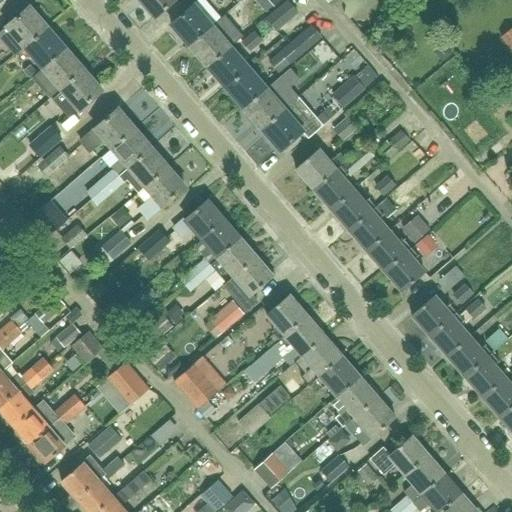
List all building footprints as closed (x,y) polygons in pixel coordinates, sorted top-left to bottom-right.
[(138,0),(154,17),(173,0),(138,0)] [(286,0),(284,0),(265,17),(274,28),(295,9),(286,0)] [(325,0),(328,2),(330,0),(340,0),(345,5),(343,12),(349,20),(372,0),(325,0)] [(243,4),(232,10),(240,23),(250,18),(243,4)] [(170,24),(189,46),(211,26),(192,5),(170,24)] [(24,47),(47,28),(29,6),(6,26),(5,26),(6,27),(0,32),(0,40),(14,56),(24,47)] [(223,16),(211,26),(189,46),(207,66),(229,47),(241,36),(223,16)] [(290,65),(321,38),(310,25),(278,51),(290,65)] [(47,28),(24,47),(42,68),(65,48),(47,28)] [(511,30),(501,39),(511,53),(511,30)] [(253,32),(241,42),(249,52),(262,41),(253,32)] [(207,66),(225,87),(247,68),(229,47),(207,66)] [(83,69),(65,48),(42,68),(43,68),(32,77),(49,97),(60,88),(60,89),(83,69)] [(225,87),(243,108),(265,89),(247,68),(225,87)] [(101,90),(83,69),(60,89),(62,90),(52,99),(68,117),(77,109),(78,110),(101,90)] [(283,73),(265,89),(243,108),(260,129),(282,109),(273,98),(291,82),(283,73)] [(342,106),(363,87),(352,75),(331,94),(342,106)] [(279,150),(301,131),(307,138),(322,125),(296,96),(282,109),(260,129),(279,150)] [(117,109),(94,128),(80,141),(90,153),(104,140),(111,148),(134,128),(117,109)] [(342,141),(356,128),(346,117),(332,130),(342,141)] [(61,139),(50,127),(29,145),(39,157),(61,139)] [(128,168),(128,167),(150,148),(134,128),(111,148),(120,158),(110,167),(113,170),(114,170),(119,176),(128,168)] [(369,145),(347,160),(354,171),(377,156),(369,145)] [(113,170),(100,182),(110,194),(126,181),(137,193),(144,186),(167,167),(150,148),(128,167),(128,168),(119,176),(114,170),(113,170)] [(45,177),(67,158),(59,149),(37,167),(45,177)] [(296,169),(314,190),(341,167),(333,158),(329,162),(318,150),(296,169)] [(167,167),(144,186),(152,196),(138,208),(147,219),(184,187),(167,167)] [(314,190),(331,210),(354,191),(343,179),(348,175),(341,167),(314,190)] [(395,187),(387,176),(374,187),(383,197),(395,187)] [(97,205),(110,194),(100,182),(86,193),(97,205)] [(331,210),(349,231),(376,207),(368,199),(364,203),(354,191),(331,210)] [(193,228),(201,237),(224,218),(207,198),(172,229),(181,239),(193,228)] [(50,202),(32,218),(47,236),(66,220),(50,202)] [(376,207),(349,231),(366,251),(389,232),(378,219),(383,215),(376,207)] [(240,237),(224,218),(201,237),(202,238),(193,246),(204,258),(209,264),(240,237)] [(169,242),(158,230),(137,249),(148,261),(169,242)] [(120,231),(101,247),(111,259),(130,243),(120,231)] [(366,251),(384,271),(411,248),(404,240),(399,244),(389,232),(366,251)] [(257,256),(240,237),(209,264),(204,258),(192,269),(202,280),(214,269),(220,276),(228,269),(234,275),(257,256)] [(280,277),(297,269),(287,248),(270,256),(280,277)] [(411,248),(384,271),(402,292),(424,273),(413,260),(418,256),(411,248)] [(250,295),(274,275),(257,256),(234,275),(222,285),(245,311),(256,302),(250,295)] [(447,290),(463,277),(455,267),(439,281),(447,290)] [(180,280),(185,285),(190,291),(202,280),(192,269),(180,280)] [(155,294),(147,285),(120,308),(128,317),(155,294)] [(461,306),(473,295),(465,285),(452,296),(461,306)] [(280,338),(283,335),(306,315),(288,294),(265,314),(276,327),(272,330),(280,338)] [(0,299),(0,316),(14,305),(5,295),(0,299)] [(429,336),(457,312),(449,303),(444,308),(433,295),(411,315),(429,336)] [(64,305),(56,296),(35,315),(43,324),(64,305)] [(473,320),(486,309),(477,299),(464,310),(473,320)] [(214,339),(241,315),(230,303),(203,326),(214,339)] [(429,336),(446,356),(469,337),(458,324),(464,320),(457,312),(429,336)] [(306,315),(283,335),(279,339),(287,347),(291,344),(301,355),(324,336),(306,315)] [(248,350),(263,342),(252,320),(236,327),(248,350)] [(10,342),(21,333),(11,321),(0,331),(10,342)] [(80,334),(71,323),(54,337),(63,348),(80,334)] [(1,351),(10,342),(0,331),(0,373),(1,372),(11,363),(1,351)] [(89,331),(71,346),(84,362),(102,348),(89,331)] [(324,336),(301,355),(293,363),(303,375),(299,378),(306,386),(341,356),(324,336)] [(484,344),(479,348),(469,337),(446,356),(464,377),(492,352),(484,344)] [(266,373),(287,354),(276,342),(255,360),(263,369),(266,373)] [(164,346),(149,359),(159,369),(173,356),(164,346)] [(464,377),(482,397),(504,377),(493,365),(499,360),(492,352),(464,377)] [(336,396),(359,376),(341,356),(315,379),(323,388),(326,385),(336,396)] [(43,358),(32,368),(42,379),(53,369),(43,358)] [(147,389),(125,363),(106,378),(128,405),(147,389)] [(173,382),(197,408),(217,390),(193,364),(173,382)] [(31,388),(42,379),(32,368),(21,377),(26,383),(0,404),(0,410),(13,426),(33,408),(25,399),(33,392),(31,388)] [(21,377),(18,374),(9,381),(1,372),(0,373),(0,404),(26,383),(21,377)] [(345,424),(350,420),(377,397),(375,394),(376,392),(370,385),(367,386),(359,376),(336,396),(330,401),(340,413),(333,419),(340,429),(345,425),(345,424)] [(482,397),(499,417),(511,406),(511,386),(504,377),(482,397)] [(267,415),(288,397),(280,387),(258,405),(267,415)] [(64,404),(74,416),(85,407),(75,395),(64,404)] [(395,418),(377,397),(350,420),(357,428),(361,425),(372,437),(395,418)] [(33,408),(13,426),(29,444),(49,427),(57,419),(55,416),(55,415),(53,413),(43,400),(33,408)] [(55,415),(55,416),(57,419),(29,444),(45,463),(74,437),(64,425),(74,416),(64,404),(53,413),(55,415)] [(237,422),(249,436),(268,419),(257,405),(237,422)] [(511,406),(499,417),(511,432),(511,406)] [(110,426),(88,445),(99,457),(121,438),(110,426)] [(395,464),(404,475),(428,455),(411,435),(389,454),(382,446),(369,458),(383,475),(395,464)] [(343,453),(350,463),(366,451),(359,442),(343,453)] [(270,489),(293,468),(277,449),(253,470),(270,489)] [(109,462),(116,471),(124,464),(117,455),(109,462)] [(339,455),(321,470),(330,481),(348,466),(339,455)] [(444,474),(428,455),(404,475),(412,484),(403,492),(407,496),(412,501),(444,474)] [(76,499),(98,480),(98,481),(103,477),(105,474),(101,469),(89,456),(60,481),(76,499)] [(211,485),(222,475),(207,457),(195,467),(211,485)] [(108,477),(116,471),(109,462),(101,469),(105,474),(108,477)] [(142,472),(112,497),(95,511),(125,511),(120,506),(149,480),(142,472)] [(437,511),(460,492),(444,474),(412,501),(407,496),(399,503),(406,511),(410,511),(416,507),(419,511),(429,503),(436,511),(437,511)] [(76,499),(86,511),(95,511),(112,497),(104,488),(109,484),(103,477),(98,481),(98,480),(76,499)] [(219,483),(202,499),(214,511),(231,497),(219,483)] [(236,511),(246,511),(257,502),(245,489),(229,504),(236,511)] [(476,511),(477,511),(460,492),(437,511),(476,511)]
